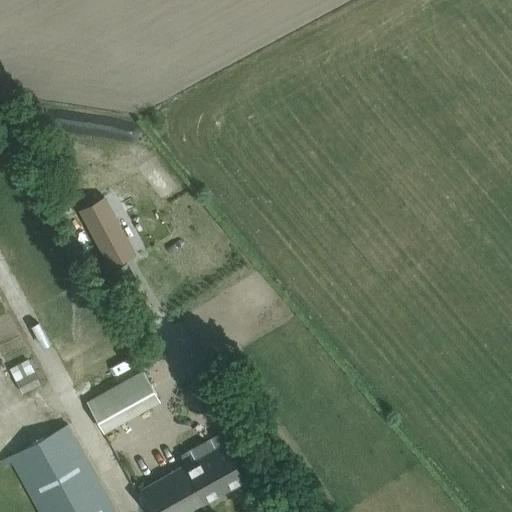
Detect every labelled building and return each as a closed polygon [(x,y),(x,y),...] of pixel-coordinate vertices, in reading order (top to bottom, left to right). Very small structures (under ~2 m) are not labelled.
[(0,243),(78,387),(129,360),(8,137),(0,141),(0,243)] [(103,197),(81,209),(111,266),(134,254),(103,197)] [(28,360),(10,369),(22,392),(40,382),(28,360)] [(102,427),(158,398),(143,371),(88,400),(102,427)] [(10,457),(39,511),(115,511),(68,425),(10,457)] [(151,511),(184,511),(243,479),(225,447),(187,469),(185,464),(139,490),(151,511)] [(279,508),(281,507),(284,511),(289,511),(293,510),(288,502),(289,501),(282,489),(271,496),(279,508)]
